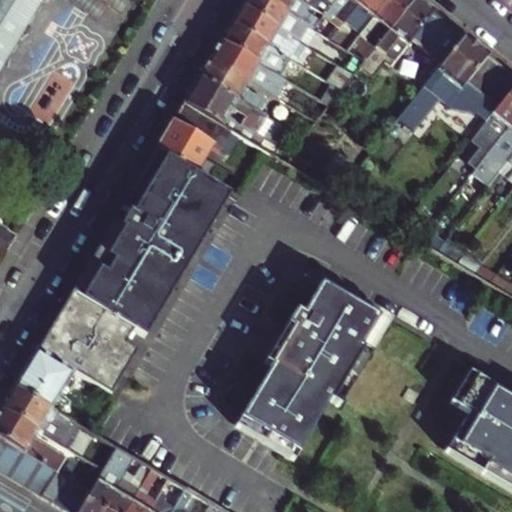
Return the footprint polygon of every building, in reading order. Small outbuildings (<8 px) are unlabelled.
[(0,0),(0,69),(41,0),(0,0)] [(75,0),(99,18),(111,2),(123,11),(131,0),(75,0)] [(300,35),(306,25),(267,0),(243,0),(240,6),(275,28),(279,22),(300,35)] [(267,0),(306,25),(309,27),(322,12),(305,1),(303,0),(267,0)] [(305,0),(305,1),(322,12),(332,0),(305,0)] [(358,0),(342,0),(331,14),(340,21),(358,0)] [(370,17),(384,0),(358,0),(340,21),(350,29),(364,12),(370,17)] [(361,60),(342,86),(354,96),(382,61),(389,67),(410,40),(441,64),(463,35),(418,0),(411,0),(378,39),(361,60)] [(350,53),(361,60),(378,39),(411,0),(384,0),(370,17),(376,23),(350,53)] [(303,45),(275,28),(240,6),(230,24),(277,54),(282,46),(297,55),(303,45)] [(282,56),(277,54),(230,24),(220,41),(256,63),(259,58),(281,71),(284,65),(279,62),(282,56)] [(463,35),(441,64),(398,120),(415,132),(438,102),(446,108),(466,82),(480,93),(500,66),(463,35)] [(256,63),(220,41),(209,58),(248,82),(264,92),(268,86),(278,91),(284,81),(256,63)] [(279,62),(284,65),(288,60),(282,56),(279,62)] [(244,89),(248,82),(209,58),(198,78),(257,114),(265,102),(244,89)] [(511,85),(511,75),(500,66),(480,93),(497,107),(511,85)] [(257,114),(198,78),(182,105),(229,133),(234,136),(240,126),(274,147),(284,130),(257,114)] [(467,164),(475,171),(491,149),(511,121),(511,85),(497,107),(490,115),(499,122),(467,164)] [(171,122),(205,142),(218,150),(229,133),(182,105),(171,122)] [(511,121),(491,149),(475,171),(483,177),(511,137),(511,121)] [(171,122),(34,351),(69,372),(110,397),(137,352),(125,345),(133,331),(144,338),(228,196),(187,173),(205,142),(171,122)] [(0,229),(0,246),(7,251),(15,238),(0,229)] [(235,427),(293,462),(328,401),(342,409),(393,323),(376,313),(374,316),(320,284),(302,314),(295,310),(264,363),(270,367),(235,427)] [(34,351),(13,388),(47,408),(58,389),(69,372),(34,351)] [(452,406),(471,417),(444,461),(511,501),(511,401),(493,390),(494,387),(471,374),(452,406)] [(13,388),(0,408),(0,410),(37,432),(79,457),(92,435),(47,408),(13,388)] [(32,441),(37,432),(0,410),(0,438),(56,473),(63,460),(32,441)] [(56,473),(0,438),(0,472),(41,498),(56,473)] [(132,486),(122,479),(101,511),(125,511),(150,470),(144,466),(132,486)] [(101,511),(122,479),(104,469),(90,493),(77,511),(101,511)] [(149,511),(168,481),(150,470),(125,511),(149,511)] [(67,480),(56,473),(41,498),(53,504),(67,480)] [(79,486),(67,480),(53,504),(64,511),(79,486)] [(185,491),(168,481),(149,511),(171,511),(173,511),(185,491)] [(77,511),(90,493),(79,486),(64,511),(65,511),(77,511)] [(195,511),(202,501),(191,494),(180,511),(175,511),(173,511),(171,511),(195,511)]
